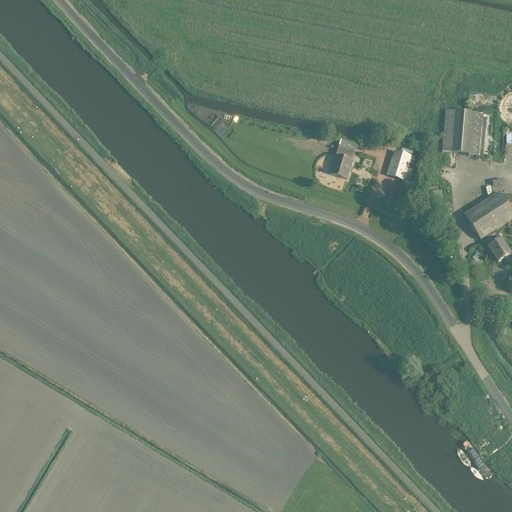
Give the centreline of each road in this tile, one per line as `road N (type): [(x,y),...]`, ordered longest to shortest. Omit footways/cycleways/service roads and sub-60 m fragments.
road 1 (unclassified): [(437,511),(0,54)]
road 2 (unclassified): [(511,418),(405,259),(360,227),(229,173),(59,0)]
